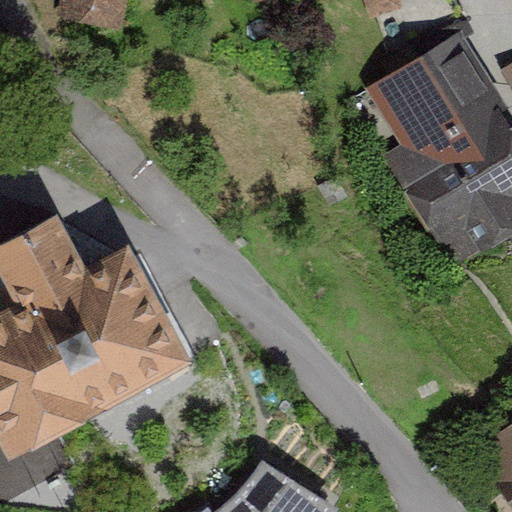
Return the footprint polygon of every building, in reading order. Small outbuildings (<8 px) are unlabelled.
[(126,0),(62,0),(59,19),(121,31),(126,0)] [(460,11),(454,0),(370,0),(391,50),(460,11)] [(511,109),(462,27),(370,83),(408,145),(390,156),(457,265),(511,232),(511,126),(504,113),(511,109)] [(0,269),(20,307),(0,317),(0,432),(14,458),(193,364),(131,246),(86,269),(59,218),(0,249),(0,269)] [(511,415),(468,448),(511,507),(511,415)] [(332,511),(340,502),(264,455),(233,494),(207,511),(332,511)]
